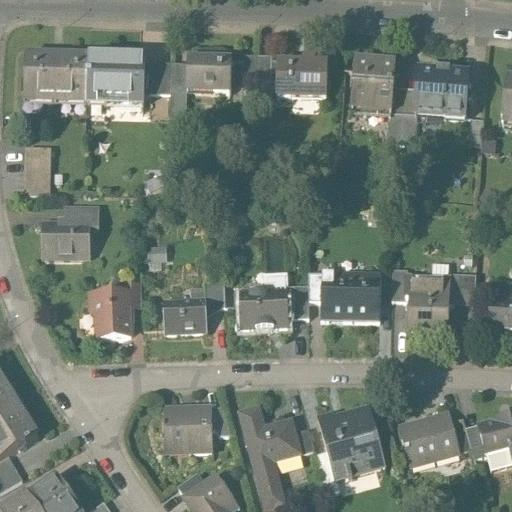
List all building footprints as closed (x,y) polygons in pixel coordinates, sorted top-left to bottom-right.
[(26,110),(86,112),(88,62),(28,59),(26,110)] [(149,64),(88,62),(86,112),(147,114),(149,64)] [(237,64),(187,64),(187,102),(237,103),(237,64)] [(402,69),(357,66),(353,122),(398,126),(402,69)] [(315,68),(281,67),(280,107),(314,108),(315,68)] [(417,127),(472,131),(475,80),(421,76),(417,127)] [(51,152),(25,153),(25,202),(51,202),(51,152)] [(41,227),(41,265),(93,266),(93,237),(102,237),(103,211),(65,211),(65,227),(41,227)] [(387,278),(319,276),(317,330),(385,332),(387,278)] [(454,285),(409,285),(409,347),(454,346),(454,285)] [(144,347),(142,297),(89,299),(91,348),(144,347)] [(290,297),(241,300),(243,342),(292,339),(290,297)] [(207,298),(162,301),(165,344),(210,341),(207,298)] [(511,301),(495,301),(493,341),(511,341),(511,301)] [(0,421),(20,409),(0,377),(0,421)] [(0,475),(44,448),(20,409),(0,421),(0,475)] [(372,412),(319,426),(336,490),(389,475),(372,412)] [(214,414),(164,414),(165,464),(215,464),(214,414)] [(452,417),(399,431),(411,476),(464,462),(452,417)] [(511,421),(481,430),(491,467),(511,461),(511,462),(511,421)] [(262,511),(290,511),(280,472),(307,465),(295,425),(267,433),(264,422),(239,429),(262,511)] [(238,511),(217,480),(181,505),(185,511),(238,511)] [(75,511),(57,482),(27,501),(34,511),(75,511)] [(34,511),(27,501),(9,511),(34,511)]
